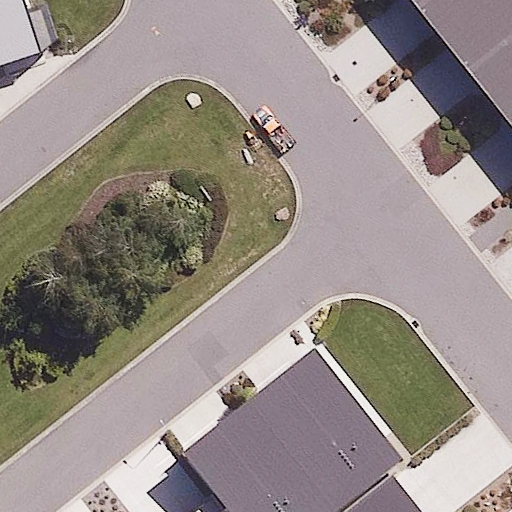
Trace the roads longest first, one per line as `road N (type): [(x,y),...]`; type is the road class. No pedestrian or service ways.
road 1 (residential): [(8,511),(381,218)]
road 2 (residential): [(381,218),(207,0)]
road 3 (residential): [(0,159),(196,0)]
road 4 (residential): [(511,377),(381,218)]
